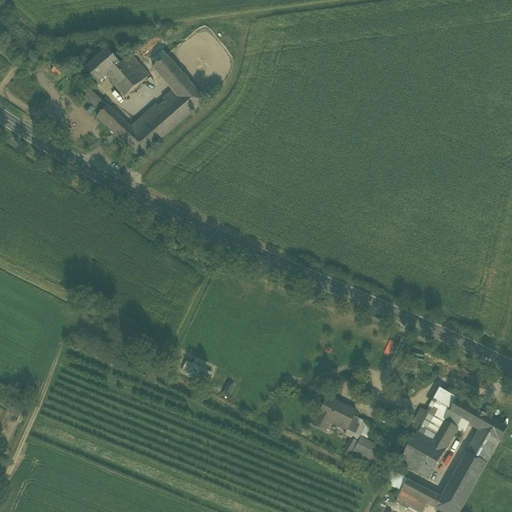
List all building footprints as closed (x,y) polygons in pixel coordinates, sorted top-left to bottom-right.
[(86,69),(99,84),(108,77),(120,66),(119,65),(107,51),(86,69)] [(163,52),(153,61),(157,66),(167,57),(163,52)] [(131,55),(119,65),(120,66),(108,77),(126,98),(150,76),(131,55)] [(206,102),(167,57),(157,66),(153,69),(174,92),(180,99),(193,114),(206,102)] [(64,73),(57,65),(52,71),(59,78),(64,73)] [(83,97),(101,114),(107,107),(90,91),(83,97)] [(165,101),(167,103),(171,107),(180,99),(174,92),(165,101)] [(171,107),(167,103),(160,109),(163,113),(151,125),(164,139),(193,114),(180,99),(171,107)] [(123,122),(107,107),(101,114),(97,118),(112,133),(123,122)] [(145,118),(146,120),(151,125),(163,113),(160,109),(158,107),(145,118)] [(142,118),(130,129),(138,136),(151,125),(146,120),(144,121),(142,118)] [(138,136),(130,129),(129,128),(123,122),(112,133),(118,138),(140,159),(164,139),(151,125),(138,136)] [(186,362),(181,373),(207,387),(214,375),(193,363),(192,365),(186,362)] [(228,383),(224,391),(230,395),(235,387),(228,383)] [(440,390),(434,400),(439,403),(445,393),(440,390)] [(438,405),(450,412),(457,400),(445,393),(439,403),(438,405)] [(329,398),(320,415),(331,420),(330,422),(331,423),(347,431),(347,430),(354,417),(356,412),(339,403),(329,398)] [(427,413),(416,432),(417,433),(433,442),(445,421),(450,413),(450,412),(438,405),(439,403),(434,400),(427,413)] [(470,425),(472,426),(479,413),(457,400),(450,412),(450,413),(470,425)] [(410,428),(416,432),(427,413),(421,409),(410,428)] [(465,433),(470,425),(450,413),(445,421),(459,429),(465,433)] [(472,426),(479,430),(486,417),(479,413),(472,426)] [(326,432),(331,423),(330,422),(331,420),(320,415),(318,419),(314,426),(326,432)] [(347,430),(356,434),(362,421),(354,417),(347,430)] [(460,511),(508,429),(486,417),(479,430),(480,430),(441,499),(435,509),(440,511),(460,511)] [(374,426),(362,421),(356,434),(353,440),(359,443),(361,439),(366,441),(374,426)] [(399,464),(429,481),(458,430),(459,429),(445,421),(433,442),(417,433),(399,463),(399,464)] [(343,455),(350,459),(359,443),(353,440),(356,434),(347,430),(347,431),(345,435),(352,439),(348,446),(343,455)] [(366,468),(366,467),(370,460),(379,465),(386,452),(366,441),(361,439),(359,443),(350,459),(366,468)] [(386,469),(379,465),(370,460),(366,467),(382,476),(386,469)] [(433,494),(386,469),(382,476),(380,479),(388,484),(398,489),(402,491),(427,505),(433,494)] [(416,511),(423,511),(427,505),(402,491),(397,501),(409,508),(416,511)] [(441,499),(433,494),(427,505),(435,509),(441,499)]
